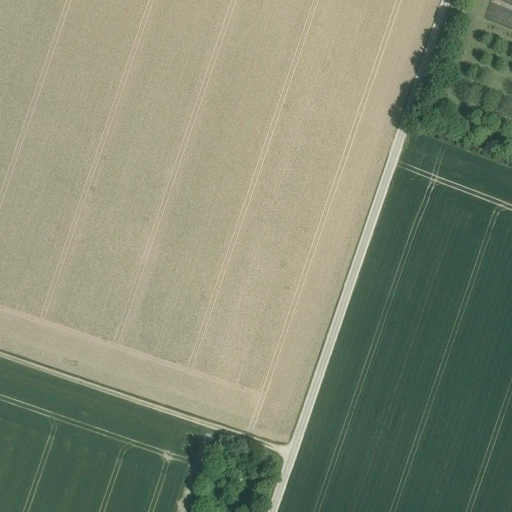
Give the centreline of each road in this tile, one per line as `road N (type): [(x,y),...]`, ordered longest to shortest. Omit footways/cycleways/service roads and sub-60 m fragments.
road 1 (track): [(449,0),(273,511)]
road 2 (track): [(0,350),(294,451)]
